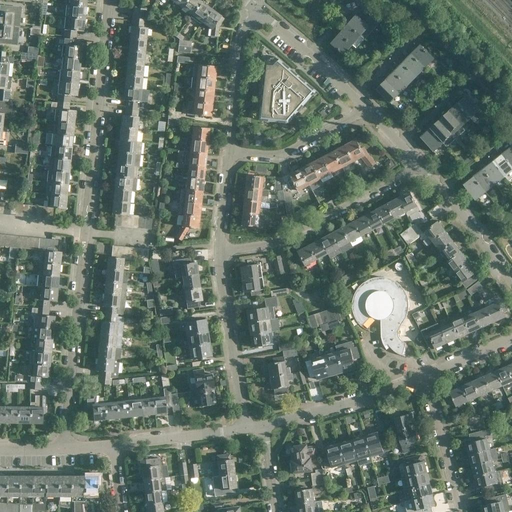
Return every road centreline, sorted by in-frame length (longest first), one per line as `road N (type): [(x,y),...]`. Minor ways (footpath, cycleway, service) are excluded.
road 1 (residential): [(61,448),(109,0)]
road 2 (residential): [(219,248),(285,239),(421,165)]
road 3 (residential): [(246,425),(219,248)]
road 4 (residential): [(256,424),(348,404),(424,376)]
road 5 (residential): [(229,152),(287,153),(368,109)]
road 6 (tertiary): [(511,282),(421,165)]
road 7 (residential): [(229,152),(242,35),(260,14)]
road 8 (tertiary): [(368,109),(260,14)]
road 9 (residential): [(459,511),(424,376)]
road 10 (residential): [(109,443),(246,425)]
